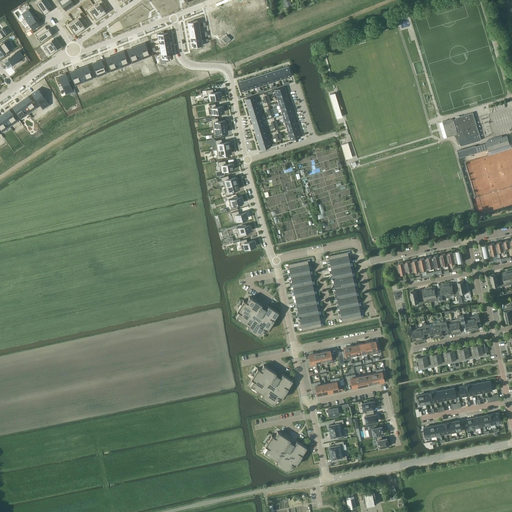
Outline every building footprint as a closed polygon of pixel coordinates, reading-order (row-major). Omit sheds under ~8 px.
[(39,0),(36,3),(40,8),(40,9),(44,14),(47,12),(49,10),(48,9),(51,7),(46,0),(39,0)] [(58,0),(62,4),(66,10),(71,6),(70,5),(72,3),(71,1),(70,0),(58,0)] [(99,0),(93,4),(101,15),(103,14),(102,14),(106,12),(105,11),(107,9),(108,9),(101,0),(99,0)] [(253,0),(252,1),(256,11),(261,9),(262,12),(263,12),(266,10),(262,0),(253,0)] [(87,9),(85,10),(93,20),(93,19),(95,18),(96,19),(97,18),(101,15),(93,4),(87,9)] [(238,8),(236,9),(240,20),(243,19),(243,16),(247,15),(248,14),(244,4),(238,6),(238,8)] [(232,8),(226,10),(230,21),(231,21),(235,19),(236,21),(237,21),(240,20),(236,9),(233,10),(232,8)] [(26,18),(22,21),(25,24),(28,22),(33,29),(39,25),(30,13),(28,10),(23,14),(25,17),(26,18)] [(219,13),(213,15),(217,26),(218,26),(223,24),(224,26),(227,25),(228,25),(223,13),(220,14),(219,13)] [(77,17),(73,20),(80,30),(82,29),(81,29),(85,27),(84,26),(86,24),(87,24),(80,14),(78,15),(79,15),(77,16),(77,17)] [(66,24),(64,25),(72,35),(72,34),(74,32),(75,34),(76,33),(80,30),(73,20),(68,23),(68,22),(66,24)] [(45,26),(35,33),(36,35),(41,41),(47,37),(52,33),(50,30),(48,28),(47,29),(45,27),(45,26)] [(52,40),(44,46),(44,47),(45,47),(46,49),(47,48),(50,53),(55,49),(55,50),(61,46),(57,40),(56,41),(54,39),(52,40)] [(203,39),(191,41),(192,46),(196,46),(197,48),(200,48),(199,45),(204,44),(203,39)] [(0,55),(0,56),(6,52),(10,49),(7,44),(8,43),(7,41),(6,40),(0,44),(0,55)] [(140,47),(137,48),(141,59),(142,59),(145,58),(144,57),(149,55),(147,49),(145,43),(139,45),(140,47)] [(133,47),(127,50),(130,56),(132,61),(137,59),(138,60),(140,60),(141,59),(137,48),(134,49),(133,47)] [(15,53),(4,61),(8,67),(14,62),(15,63),(19,61),(18,59),(22,56),(18,51),(15,53)] [(118,55),(115,56),(120,68),(121,67),(123,66),(123,65),(128,63),(126,58),(124,51),(118,54),(118,55)] [(171,51),(159,53),(160,58),(165,57),(165,60),(168,59),(168,57),(172,56),(171,51)] [(112,56),(106,58),(108,64),(109,64),(111,70),(116,68),(116,69),(119,68),(120,68),(115,56),(113,57),(112,56)] [(98,61),(92,63),(95,70),(97,74),(102,72),(103,74),(105,73),(106,73),(103,64),(102,61),(99,63),(98,61)] [(82,69),(79,70),(84,82),(85,81),(87,80),(87,79),(92,77),(90,72),(88,65),(82,68),(82,69)] [(288,66),(282,68),(285,78),(291,76),(288,66)] [(9,67),(5,70),(10,76),(13,74),(14,73),(13,73),(9,67)] [(282,68),(275,70),(279,80),(285,78),(282,68)] [(76,70),(70,72),(72,78),(73,78),(75,84),(80,82),(80,83),(83,82),(84,82),(79,70),(77,71),(76,70)] [(275,70),(269,72),(272,82),(279,80),(275,70)] [(269,72),(263,74),(266,84),(272,82),(269,72)] [(62,85),(59,86),(60,90),(63,89),(64,89),(64,90),(65,90),(66,93),(72,91),(71,87),(66,74),(59,76),(62,85)] [(263,74),(257,76),(260,86),(266,84),(263,74)] [(257,76),(250,78),(253,88),(260,86),(257,76)] [(250,78),(244,80),(247,90),(253,88),(250,78)] [(244,80),(238,82),(241,92),(247,90),(244,80)] [(285,86),(275,89),(277,96),(287,93),(285,86)] [(38,89),(32,93),(41,105),(43,108),(48,104),(46,101),(46,100),(46,99),(47,99),(44,96),(43,96),(38,89)] [(213,89),(206,90),(207,94),(208,94),(209,99),(214,99),(214,100),(218,99),(218,98),(221,97),(220,91),(213,92),(213,89)] [(287,93),(277,96),(279,102),(289,99),(287,93)] [(335,93),(330,94),(337,118),(342,117),(335,93)] [(24,101),(21,103),(28,113),(29,112),(31,111),(31,110),(35,106),(32,102),(28,96),(23,100),(24,101)] [(254,96),(244,99),(247,105),(256,102),(254,96)] [(289,99),(279,102),(281,109),(291,105),(289,99)] [(256,102),(247,105),(249,112),(258,108),(256,102)] [(18,103),(13,107),(17,112),(19,116),(24,113),(25,115),(27,113),(28,114),(28,113),(21,103),(19,105),(18,103)] [(209,108),(208,108),(209,114),(223,112),(222,105),(216,107),(215,103),(209,104),(209,108)] [(291,105),(281,109),(283,115),(293,112),(291,105)] [(258,108),(249,112),(251,118),(260,115),(258,108)] [(5,115),(3,116),(10,126),(11,126),(11,125),(13,124),(12,123),(17,120),(13,115),(9,109),(4,113),(5,115)] [(293,112),(283,115),(285,121),(294,118),(293,112)] [(461,146),(481,140),(478,130),(477,125),(473,112),(455,118),(456,119),(453,120),(453,119),(443,122),(447,137),(454,135),(461,146)] [(260,115),(251,118),(253,124),(262,121),(260,115)] [(0,117),(0,128),(1,130),(6,127),(7,128),(9,127),(10,126),(3,116),(0,118),(0,117)] [(218,117),(211,118),(213,128),(226,126),(225,119),(218,121),(218,117)] [(294,118),(285,121),(287,127),(296,124),(294,118)] [(262,121),(253,124),(255,130),(264,127),(262,121)] [(296,124),(287,127),(288,134),(298,131),(296,124)] [(226,126),(213,128),(214,137),(221,136),(220,133),(227,132),(226,126)] [(264,127),(255,130),(257,137),(266,134),(264,127)] [(298,131),(288,134),(290,140),(300,137),(298,131)] [(266,134),(257,137),(259,143),(268,140),(266,134)] [(487,143),(476,146),(478,152),(489,149),(489,150),(509,144),(507,136),(503,138),(502,136),(488,140),(488,142),(487,142),(487,143)] [(221,139),(215,140),(217,149),(230,147),(229,141),(222,142),(221,139)] [(268,140),(259,143),(261,150),(270,146),(268,140)] [(342,144),(341,144),(346,159),(347,159),(352,157),(348,142),(342,144)] [(475,145),(457,151),(459,158),(478,152),(476,146),(475,145)] [(217,155),(216,155),(217,159),(225,157),(224,154),(231,153),(230,147),(217,149),(217,155)] [(225,160),(217,162),(218,166),(219,165),(220,171),(234,169),(232,162),(226,164),(225,160)] [(228,175),(221,177),(222,181),(223,181),(224,186),(237,182),(235,176),(229,178),(228,175)] [(237,182),(224,186),(226,191),(225,192),(226,195),(233,193),(232,190),(239,188),(237,182)] [(234,198),(228,200),(231,209),(237,207),(236,204),(243,202),(241,196),(238,197),(237,196),(233,197),(234,198)] [(238,210),(231,212),(233,222),(247,218),(246,211),(239,213),(238,210)] [(242,226),(236,228),(238,233),(237,234),(238,237),(245,235),(245,232),(251,230),(249,224),(246,225),(246,224),(242,225),(242,226)] [(241,243),(240,244),(241,250),(248,248),(249,249),(253,248),(252,247),(255,246),(254,240),(247,241),(246,238),(240,240),(241,243)] [(501,241),(497,242),(497,243),(499,252),(504,251),(503,250),(506,250),(504,242),(502,242),(501,241)] [(494,242),(490,243),(490,244),(492,254),(493,255),(497,254),(500,253),(499,252),(497,243),(495,244),(494,242)] [(487,244),(482,245),(484,257),(489,256),(489,255),(492,254),(490,244),(487,245),(487,244)] [(456,251),(452,252),(455,263),(458,262),(463,261),(460,250),(456,251)] [(448,254),(445,254),(447,262),(450,262),(450,264),(455,263),(452,252),(452,251),(448,252),(448,254)] [(338,254),(339,261),(348,260),(347,256),(348,255),(347,252),(338,254)] [(441,255),(438,256),(440,266),(443,265),(443,266),(448,265),(447,262),(445,254),(445,253),(441,254),(441,255)] [(331,263),(339,261),(338,254),(328,256),(329,259),(330,259),(331,263)] [(434,257),(431,257),(433,267),(436,266),(436,267),(441,266),(440,266),(438,256),(438,254),(434,255),(434,257)] [(427,258),(424,259),(426,269),(429,268),(429,269),(434,268),(433,267),(431,257),(431,256),(427,257),(427,258)] [(420,260),(417,260),(419,270),(422,269),(422,270),(426,269),(424,259),(424,257),(420,258),(420,260)] [(413,261),(410,262),(412,270),(412,272),(415,271),(415,272),(419,271),(419,270),(417,260),(417,259),(412,260),(413,261)] [(299,270),(308,268),(307,264),(308,264),(307,260),(298,262),(299,270)] [(406,263),(403,263),(405,271),(407,271),(408,271),(412,270),(410,262),(410,260),(405,261),(406,263)] [(291,272),(299,270),(298,262),(288,264),(289,268),(290,268),(291,272)] [(399,264),(397,264),(399,272),(400,272),(401,275),(405,274),(405,271),(403,263),(403,262),(398,263),(399,264)] [(502,286),(511,284),(508,271),(504,272),(505,272),(502,273),(504,279),(501,280),(502,286)] [(492,283),(493,288),(502,286),(501,280),(498,280),(496,274),(494,274),(490,275),(491,279),(490,279),(491,283),(492,283)] [(458,282),(459,288),(456,289),(457,296),(466,294),(465,289),(466,289),(465,284),(464,284),(463,280),(460,281),(460,282),(458,282)] [(449,283),(446,284),(448,296),(454,295),(454,296),(457,296),(456,289),(453,290),(452,283),(449,284),(449,283)] [(440,286),(441,292),(438,293),(440,299),(440,301),(444,301),(443,299),(449,297),(448,296),(446,284),(442,285),(440,286)] [(432,287),(428,288),(430,299),(431,301),(440,299),(438,293),(435,293),(434,287),(432,288),(432,287)] [(421,296),(422,303),(425,302),(425,301),(430,299),(428,288),(425,288),(425,289),(422,290),(424,296),(421,296)] [(419,304),(422,303),(421,296),(418,297),(416,291),(414,291),(410,291),(411,295),(410,295),(411,300),(412,300),(413,303),(419,302),(419,304)] [(278,312),(275,310),(268,305),(266,309),(261,306),(262,305),(249,296),(246,301),(243,300),(236,310),(239,312),(236,317),(248,325),(247,327),(259,336),(264,328),(267,330),(274,320),(274,319),(278,312)] [(509,308),(503,309),(505,314),(504,315),(505,319),(506,319),(506,323),(510,322),(510,321),(511,320),(511,319),(511,317),(511,316),(511,305),(511,304),(509,305),(509,308)] [(358,310),(350,312),(352,320),(361,318),(361,314),(359,314),(358,310)] [(342,322),(352,320),(350,312),(342,314),(342,318),(341,318),(342,322)] [(476,315),(470,317),(473,330),(476,329),(479,328),(478,324),(481,323),(480,320),(479,313),(475,314),(476,315)] [(469,331),(473,330),(470,317),(465,318),(464,314),(461,315),(462,324),(465,323),(467,331),(469,330),(469,331)] [(461,332),(459,324),(462,324),(461,315),(457,316),(458,319),(453,320),(452,319),(455,334),(459,333),(459,332),(461,332)] [(318,319),(310,321),(312,328),(321,326),(320,322),(319,323),(318,319)] [(452,319),(443,321),(445,330),(448,330),(449,334),(452,334),(455,334),(452,319)] [(302,330),(312,328),(310,321),(302,322),(302,326),(301,327),(302,330)] [(440,323),(435,324),(435,326),(438,337),(441,337),(441,336),(443,335),(442,331),(445,330),(443,321),(440,322),(440,323)] [(423,326),(417,328),(417,329),(420,341),(424,340),(423,340),(426,339),(425,335),(428,334),(426,325),(426,322),(422,323),(423,326)] [(426,325),(428,334),(431,333),(432,338),(434,337),(434,338),(438,337),(435,326),(430,327),(429,324),(426,325)] [(417,342),(420,341),(417,329),(412,331),(411,326),(408,326),(409,335),(413,334),(414,342),(416,341),(417,342)] [(372,354),(381,352),(379,343),(376,344),(375,341),(373,342),(373,341),(370,341),(372,351),(372,354)] [(485,343),(477,345),(480,357),(487,355),(486,352),(488,351),(487,347),(485,347),(485,343)] [(477,345),(471,346),(473,358),(480,357),(477,345)] [(341,352),(337,352),(340,365),(343,364),(343,360),(351,358),(351,355),(349,346),(346,346),(346,347),(344,348),(344,351),(341,352)] [(471,346),(464,348),(466,360),(473,358),(471,346)] [(464,348),(457,349),(459,361),(466,360),(464,348)] [(457,349),(450,351),(453,362),(459,361),(457,349)] [(324,351),(326,361),(327,363),(336,362),(334,353),(330,354),(330,351),(328,351),(327,350),(324,351)] [(450,351),(443,352),(446,364),(453,362),(450,351)] [(443,352),(436,354),(439,365),(446,364),(443,352)] [(309,358),(306,359),(308,367),(317,366),(316,363),(314,353),(311,354),(311,355),(308,355),(309,358)] [(436,354),(430,355),(432,367),(439,365),(436,354)] [(430,355),(423,357),(425,368),(432,367),(430,355)] [(416,362),(415,362),(415,366),(417,366),(418,370),(425,368),(423,357),(416,358),(416,362)] [(292,380),(289,378),(282,373),(280,378),(275,374),(276,373),(263,364),(260,369),(257,368),(251,378),(253,380),(250,385),(262,393),(261,395),(274,404),(278,396),(281,398),(288,388),(292,380)] [(375,370),(376,372),(378,382),(381,381),(381,380),(383,380),(383,377),(386,376),(384,368),(375,370)] [(354,387),(357,386),(355,377),(355,374),(346,376),(348,384),(351,384),(352,387),(354,386),(354,387)] [(330,379),(331,382),(333,392),(336,391),(336,390),(338,389),(337,387),(341,386),(339,380),(339,377),(330,379)] [(491,390),(494,389),(493,384),(490,384),(490,380),(484,381),(486,391),(491,390)] [(320,381),(311,383),(313,392),(316,391),(317,394),(319,393),(319,394),(322,394),(320,384),(320,381)] [(461,396),(466,395),(464,385),(459,386),(460,390),(457,391),(459,396),(461,396)] [(456,397),(459,396),(457,391),(455,391),(454,387),(449,388),(451,398),(456,397)] [(419,394),(419,398),(417,399),(418,404),(426,403),(424,393),(419,394)] [(363,410),(366,409),(372,408),(374,408),(374,405),(373,401),(370,402),(370,401),(366,401),(367,402),(362,403),(363,410)] [(337,407),(328,409),(329,416),(339,414),(337,407)] [(374,414),(366,416),(364,416),(366,423),(377,420),(377,416),(376,416),(375,414),(374,414)] [(475,429),(473,417),(468,418),(469,423),(466,424),(467,430),(475,429)] [(328,425),(330,431),(342,429),(341,423),(343,422),(342,419),(334,421),(335,424),(328,425)] [(373,424),(364,426),(365,430),(368,429),(369,436),(383,434),(383,433),(384,433),(383,429),(382,430),(381,426),(373,428),(373,424)] [(431,437),(431,435),(429,426),(424,427),(424,431),(422,432),(423,437),(426,437),(426,439),(431,437)] [(344,437),(342,428),(342,429),(330,431),(331,437),(337,436),(338,439),(344,437)] [(306,447),(303,445),(296,440),(294,444),(289,441),(290,440),(277,431),(274,436),(271,434),(265,445),(267,447),(264,452),(276,460),(275,462),(288,470),(292,463),(295,465),(302,454),(306,447)] [(381,436),(372,438),(374,445),(377,444),(378,448),(388,446),(388,445),(389,445),(388,442),(387,442),(386,438),(382,439),(381,436)] [(329,447),(330,453),(342,450),(343,450),(342,445),(344,444),(343,441),(335,442),(335,446),(329,447)] [(344,456),(342,450),(330,453),(331,459),(338,457),(339,460),(347,459),(346,455),(344,456)] [(345,494),(359,491),(359,489),(342,492),(343,497),(345,497),(345,494)] [(370,505),(377,503),(376,500),(374,491),(361,493),(363,500),(364,506),(370,505)] [(353,508),(356,507),(353,496),(346,497),(348,509),(351,508),(353,508)]
